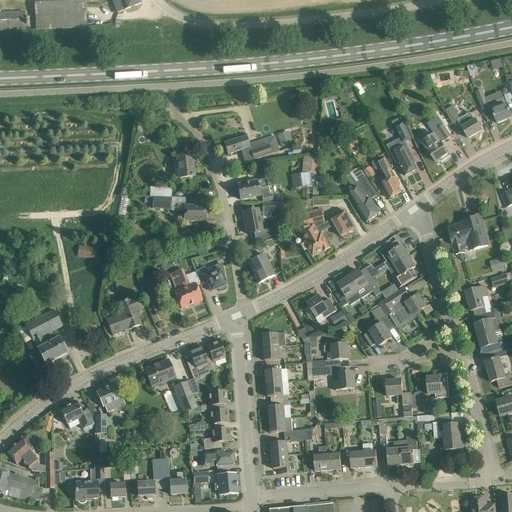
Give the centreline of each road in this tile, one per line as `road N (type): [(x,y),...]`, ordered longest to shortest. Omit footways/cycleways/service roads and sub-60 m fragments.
road 1 (primary): [(0,78),(274,62),(511,27)]
road 2 (unclassified): [(156,0),(209,25),(448,0)]
road 3 (tertiary): [(0,442),(71,383),(236,316)]
road 4 (residential): [(236,316),(240,293),(220,186),(205,142),(173,103)]
road 5 (tertiary): [(415,208),(321,273),(236,316)]
road 6 (unclassified): [(249,497),(236,316)]
road 7 (residential): [(249,497),(394,487)]
road 8 (residential): [(511,474),(491,466),(462,358)]
road 9 (residential): [(452,326),(415,208)]
